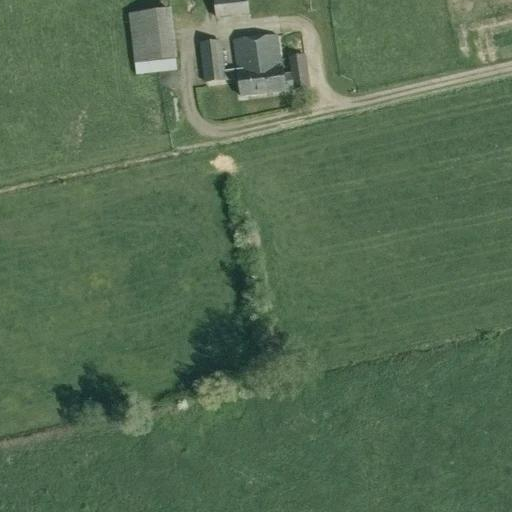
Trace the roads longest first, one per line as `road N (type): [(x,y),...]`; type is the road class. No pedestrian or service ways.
road 1 (track): [(511,66),(361,100)]
road 2 (unknown): [(361,100),(229,119)]
